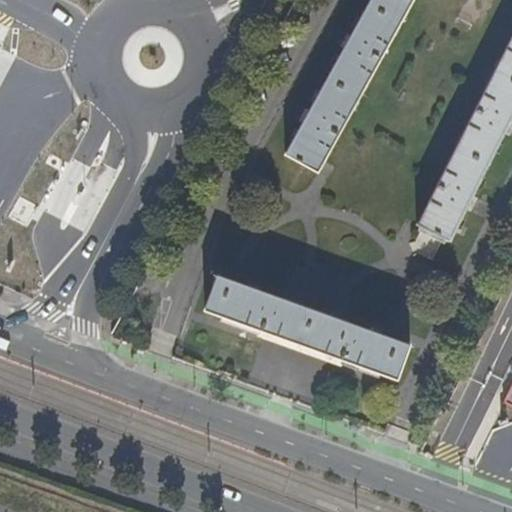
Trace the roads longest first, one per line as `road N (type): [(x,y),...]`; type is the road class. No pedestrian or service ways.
road 1 (primary): [(476,511),(103,376)]
road 2 (primary): [(103,376),(89,359),(85,332),(112,228),(47,309),(24,326),(0,329)]
road 3 (primary): [(0,417),(248,511)]
